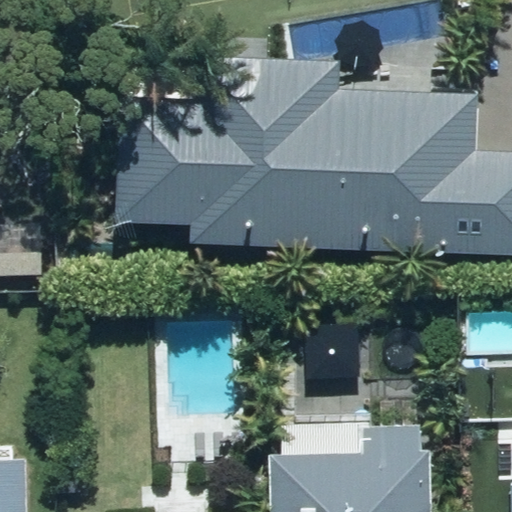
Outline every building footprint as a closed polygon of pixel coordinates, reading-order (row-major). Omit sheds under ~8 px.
[(181,250),(511,260),(511,151),(468,150),(470,94),(329,90),(330,63),(142,57),(142,53),(0,48),(0,283),(99,287),(101,222),(182,225),(181,250)] [(492,443),(466,444),(465,511),(511,511),(511,378),(490,379),(492,443)] [(429,511),(429,426),(358,427),(358,454),(260,454),(260,511),(429,511)] [(0,511),(23,511),(25,458),(14,458),(15,445),(0,444),(0,511)] [(245,511),(245,484),(141,485),(142,510),(111,510),(111,511),(245,511)]
